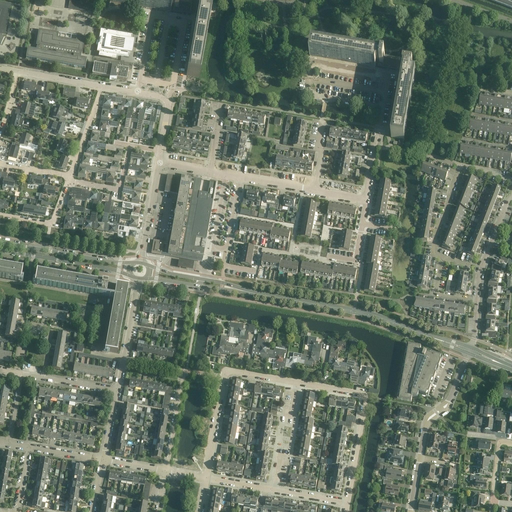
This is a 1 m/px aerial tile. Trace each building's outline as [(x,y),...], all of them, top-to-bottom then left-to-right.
[(104,0),(105,1),(105,0),(108,1),(110,1),(137,6),(145,7),(153,9),(170,12),(171,12),(177,13),(182,14),(183,5),(182,5),(178,4),(179,3),(179,1),(179,0),(104,0)] [(0,44),(1,45),(4,38),(2,37),(2,35),(5,36),(5,35),(6,35),(9,13),(9,12),(10,5),(11,5),(0,2),(0,44)] [(186,75),(186,76),(187,76),(199,78),(210,12),(211,12),(212,6),(208,5),(199,3),(198,3),(196,3),(194,13),(196,13),(198,14),(195,30),(187,75),(186,75)] [(37,49),(36,49),(36,51),(28,50),(28,49),(27,49),(26,59),(26,58),(36,60),(36,61),(40,61),(55,63),(55,64),(58,65),(58,64),(74,66),(73,67),(77,68),(77,67),(85,68),(84,69),(85,69),(86,60),(81,59),(82,54),(85,38),(77,37),(76,41),(55,37),(56,33),(58,34),(58,33),(39,30),(36,45),(36,46),(37,46),(37,49)] [(101,30),(97,52),(101,53),(102,52),(104,52),(103,53),(106,54),(113,55),(128,58),(129,51),(128,51),(130,41),(131,42),(132,35),(125,34),(107,31),(107,32),(105,32),(105,31),(101,30)] [(312,43),(309,56),(310,56),(375,67),(375,68),(376,66),(378,66),(386,68),(387,59),(384,58),(385,55),(381,55),(312,43)] [(391,137),(391,138),(404,140),(404,139),(415,74),(416,75),(416,74),(415,74),(416,71),(412,70),(413,67),(413,63),(404,62),(402,62),(401,62),(399,71),(400,72),(403,72),(402,76),(402,79),(392,132),(392,134),(391,137)] [(126,63),(124,63),(107,63),(107,66),(94,64),(92,75),(110,78),(109,80),(115,80),(116,80),(116,79),(117,78),(120,79),(120,80),(126,81),(128,70),(131,70),(132,65),(126,63)] [(35,92),(38,92),(39,86),(36,86),(36,84),(26,82),(25,86),(24,86),(23,90),(35,92)] [(39,86),(38,92),(36,100),(48,102),(49,94),(41,92),(42,87),(39,86)] [(63,97),(74,99),(77,99),(78,93),(75,93),(75,91),(65,89),(65,93),(63,93),(63,97)] [(77,100),(76,106),(87,109),(89,101),(80,99),(81,94),(78,93),(77,99),(77,100)] [(487,95),(485,95),(484,97),(480,96),(479,105),(484,106),(486,97),(487,97),(487,95)] [(122,105),(123,99),(105,96),(103,108),(111,109),(111,107),(110,106),(111,103),(122,105)] [(491,98),(489,106),(494,107),(496,99),(497,99),(497,97),(495,97),(494,99),(491,98)] [(504,100),(501,100),(499,108),(504,109),(506,101),(507,101),(507,99),(505,98),(504,100)] [(122,105),(121,107),(128,108),(126,118),(132,119),(133,109),(134,101),(123,99),(122,105)] [(193,104),(193,105),(196,105),(195,111),(204,112),(205,106),(204,106),(205,102),(194,100),(193,104)] [(134,101),(133,109),(136,110),(136,109),(140,109),(138,120),(143,121),(145,114),(145,111),(146,103),(134,101)] [(16,110),(15,113),(21,114),(29,116),(32,117),(35,106),(32,105),(24,103),(22,111),(16,110)] [(145,111),(145,114),(151,115),(150,122),(155,123),(158,105),(146,103),(145,111)] [(56,106),(52,117),(59,120),(65,122),(66,119),(61,117),(61,115),(65,117),(66,116),(68,111),(64,109),(56,106)] [(103,108),(101,120),(108,121),(109,118),(108,118),(108,114),(120,116),(121,111),(111,109),(103,108)] [(21,114),(15,113),(14,116),(13,115),(10,125),(14,126),(13,127),(17,128),(18,125),(21,126),(22,122),(23,122),(24,118),(20,117),(21,114)] [(128,137),(130,129),(132,119),(126,118),(124,128),(118,127),(117,128),(116,135),(128,137)] [(297,118),(296,122),(298,123),(297,128),(306,130),(307,124),(303,123),(304,119),(297,118)] [(478,120),(475,119),(475,121),(471,121),(469,129),(475,130),(476,122),(477,122),(478,120)] [(54,122),(51,129),(55,130),(54,134),(61,136),(65,126),(64,125),(65,122),(59,120),(58,123),(54,122)] [(99,132),(106,133),(107,130),(106,130),(107,127),(108,127),(117,128),(118,127),(119,123),(108,121),(101,120),(99,132)] [(128,137),(140,139),(141,131),(143,121),(138,120),(136,130),(130,129),(128,137)] [(485,123),(481,123),(480,131),(485,132),(486,123),(488,124),(488,122),(485,121),(485,123)] [(141,131),(140,139),(152,141),(155,123),(150,122),(148,133),(144,133),(144,132),(141,131)] [(190,122),(188,128),(192,129),(201,131),(201,130),(202,130),(203,127),(202,127),(202,124),(193,123),(190,122)] [(491,124),(490,133),(495,134),(496,125),(498,125),(498,123),(495,123),(495,125),(491,124)] [(501,126),(500,135),(505,135),(506,127),(508,127),(508,125),(505,125),(505,127),(501,126)] [(92,130),(90,142),(98,144),(99,137),(109,139),(110,134),(106,133),(99,132),(92,130)] [(14,144),(20,146),(20,145),(27,147),(30,136),(23,134),(20,142),(15,141),(14,144)] [(179,140),(178,149),(184,150),(185,141),(186,138),(180,137),(179,140)] [(63,154),(69,156),(70,153),(64,151),(67,143),(59,140),(56,151),(63,154)] [(98,144),(90,142),(88,142),(86,154),(94,155),(94,152),(93,152),(94,149),(105,151),(106,145),(98,144)] [(20,146),(14,144),(13,147),(12,146),(9,156),(13,157),(12,158),(16,159),(19,148),(20,146)] [(468,144),(466,144),(465,146),(461,145),(460,154),(465,155),(466,146),(468,146),(468,144)] [(106,145),(105,151),(116,152),(115,156),(114,156),(114,159),(118,159),(120,160),(122,160),(124,148),(106,145)] [(475,148),(472,147),(470,155),(475,156),(477,148),(478,148),(478,146),(476,146),(475,148)] [(485,149),(482,149),(480,157),(485,158),(487,150),(488,150),(488,148),(486,147),(485,149)] [(495,151),(492,151),(490,159),(495,160),(497,151),(498,152),(498,150),(496,149),(495,151)] [(502,152),(500,161),(505,162),(507,153),(508,153),(508,151),(506,151),(505,153),(502,152)] [(232,152),(230,158),(243,160),(244,154),(235,152),(232,152)] [(84,153),(82,165),(90,166),(90,164),(89,164),(90,160),(101,162),(102,156),(94,155),(86,154),(84,153)] [(131,153),(130,159),(141,160),(140,164),(139,167),(147,168),(149,156),(131,153)] [(68,159),(69,156),(63,154),(58,168),(65,170),(69,160),(68,159)] [(274,155),(273,162),(276,162),(276,166),(282,167),(284,158),(284,157),(274,155)] [(118,159),(114,159),(102,157),(101,162),(112,164),(111,168),(110,167),(110,170),(115,171),(117,172),(120,160),(118,159)] [(431,164),(428,163),(428,165),(424,163),(421,171),(426,173),(429,165),(430,166),(431,164)] [(90,167),(82,165),(80,165),(78,177),(85,178),(86,175),(85,175),(85,171),(97,173),(98,168),(90,167)] [(134,176),(133,178),(137,179),(143,180),(145,180),(147,168),(139,167),(129,165),(128,170),(139,172),(139,176),(138,176),(138,177),(134,176)] [(437,169),(434,167),(431,175),(435,177),(438,169),(440,170),(440,168),(438,167),(437,169)] [(98,168),(97,173),(107,175),(106,179),(106,182),(113,183),(115,171),(110,170),(98,168)] [(443,171),(440,179),(445,181),(448,173),(443,171)] [(3,179),(2,187),(2,188),(2,190),(3,190),(5,191),(6,190),(7,189),(7,188),(13,189),(15,181),(6,179),(7,174),(4,173),(3,179)] [(167,176),(164,192),(178,194),(168,254),(170,255),(177,256),(178,256),(202,260),(204,249),(192,247),(192,246),(193,246),(194,246),(194,245),(195,245),(195,244),(195,243),(194,243),(194,242),(193,242),(193,241),(190,241),(191,236),(206,239),(216,183),(210,182),(208,194),(199,192),(201,181),(201,180),(193,179),(193,177),(186,176),(186,179),(167,175),(167,176)] [(44,186),(45,180),(42,180),(42,178),(32,176),(32,180),(30,180),(30,184),(41,186),(44,186)] [(468,180),(467,181),(475,185),(477,180),(469,176),(468,180)] [(141,192),(143,180),(137,179),(133,178),(125,177),(124,182),(134,184),(133,190),(141,192)] [(465,186),(473,189),(475,185),(467,181),(468,180),(466,179),(465,182),(467,183),(465,186)] [(48,181),(45,180),(44,186),(43,193),(54,196),(56,188),(47,186),(48,181)] [(500,196),(501,193),(499,192),(501,189),(493,186),(491,190),(499,194),(498,195),(500,196)] [(87,202),(87,200),(87,197),(85,196),(82,196),(83,190),(72,188),(71,194),(69,193),(67,205),(75,207),(75,206),(76,204),(75,203),(75,200),(87,202)] [(139,204),(141,192),(133,190),(123,188),(122,194),(132,196),(131,202),(139,204)] [(437,198),(438,195),(436,194),(436,191),(428,189),(427,194),(435,196),(435,197),(437,198)] [(462,196),(470,199),(472,194),(464,191),(464,190),(462,189),(461,191),(463,192),(462,196)] [(252,202),(253,191),(248,190),(247,197),(244,196),(243,203),(246,204),(246,201),(252,202)] [(259,192),(253,191),(252,202),(257,203),(256,206),(259,206),(261,199),(258,199),(259,192)] [(87,200),(90,200),(93,200),(92,211),(97,212),(99,202),(100,194),(88,192),(87,197),(87,200)] [(270,205),(272,194),(266,193),(266,198),(263,197),(261,207),(266,208),(267,205),(270,205)] [(100,194),(99,202),(101,203),(102,201),(105,202),(103,213),(109,214),(110,207),(111,201),(112,196),(100,194)] [(272,194),(270,205),(270,208),(275,209),(278,209),(279,202),(276,202),(277,195),(272,194)] [(497,198),(489,195),(487,200),(495,203),(494,204),(496,205),(497,203),(495,202),(497,198)] [(288,209),(290,198),(285,197),(284,203),(281,202),(279,210),(282,210),(283,208),(288,209)] [(295,199),(290,198),(288,209),(293,209),(293,212),(296,213),(297,205),(294,205),(295,199)] [(468,204),(460,200),(460,199),(458,198),(457,201),(459,202),(458,205),(466,209),(468,204)] [(434,201),(426,199),(425,204),(434,206),(433,207),(435,208),(436,205),(434,205),(434,201)] [(0,200),(0,208),(6,210),(7,206),(8,206),(8,202),(0,200)] [(110,207),(109,214),(115,215),(121,216),(121,214),(122,209),(113,208),(114,201),(111,201),(110,207)] [(131,213),(131,216),(139,218),(141,206),(123,203),(122,208),(133,210),(132,214),(131,213)] [(34,215),(35,207),(24,205),(23,209),(24,209),(24,213),(34,215)] [(67,205),(65,217),(73,219),(73,218),(74,215),(73,215),(73,212),(84,214),(85,208),(75,206),(75,207),(67,205)] [(492,211),(493,208),(485,205),(483,209),(491,213),(491,214),(493,215),(494,212),(492,211)] [(46,209),(35,207),(34,215),(44,216),(44,213),(46,213),(46,209)] [(457,207),(456,211),(455,212),(463,215),(465,210),(457,207)] [(433,211),(424,209),(423,214),(432,216),(432,217),(434,218),(434,215),(432,215),(433,211)] [(455,214),(454,217),(462,220),(463,215),(455,212),(456,211),(454,210),(453,213),(455,214)] [(82,228),(94,230),(95,222),(97,212),(92,211),(90,222),(86,222),(86,221),(83,220),(82,225),(82,228)] [(95,222),(94,230),(106,232),(107,224),(109,214),(103,213),(102,223),(95,222)] [(121,216),(120,220),(131,222),(130,225),(129,225),(129,228),(137,229),(139,218),(131,216),(121,214),(121,216)] [(489,217),(481,214),(480,219),(488,222),(487,223),(489,224),(490,222),(488,221),(489,217)] [(107,224),(106,232),(117,234),(118,232),(119,226),(120,220),(121,216),(115,215),(113,226),(109,226),(110,225),(107,224)] [(65,217),(63,229),(73,231),(73,228),(72,227),(73,224),(82,225),(83,220),(73,218),(73,219),(65,217)] [(422,219),(422,225),(430,226),(430,227),(432,228),(432,225),(430,225),(431,221),(422,219)] [(450,227),(458,230),(460,225),(452,222),(452,220),(450,220),(449,222),(451,223),(450,227)] [(484,230),(486,227),(478,224),(476,229),(484,232),(483,233),(485,234),(486,231),(484,230)] [(119,226),(118,232),(129,234),(128,237),(127,237),(127,240),(125,240),(134,241),(137,229),(129,228),(119,226)] [(446,236),(454,239),(456,234),(448,231),(448,230),(447,229),(446,232),(447,233),(446,236)] [(421,230),(420,235),(428,236),(428,237),(430,238),(431,235),(429,235),(429,231),(421,230)] [(482,236),(474,233),(472,238),(480,241),(480,242),(482,243),(483,241),(481,240),(482,236)] [(443,239),(442,242),(444,243),(442,246),(450,249),(452,244),(444,241),(445,239),(443,239)] [(155,243),(154,252),(162,253),(163,244),(155,243)] [(477,249),(478,246),(470,243),(469,248),(477,251),(476,252),(478,253),(479,250),(477,249)] [(475,256),(476,252),(477,251),(469,248),(467,253),(475,256)] [(419,262),(422,262),(434,264),(434,262),(431,261),(431,258),(423,257),(423,256),(420,255),(419,262)] [(493,264),(492,268),(501,271),(503,265),(504,264),(504,263),(505,264),(507,264),(507,263),(508,262),(508,261),(508,260),(502,258),(500,261),(496,260),(494,265),(493,264)] [(194,262),(178,260),(178,263),(177,267),(192,270),(193,265),(194,262)] [(0,277),(20,281),(20,282),(23,269),(22,269),(22,271),(0,267),(0,277)] [(501,271),(492,268),(491,272),(492,272),(491,277),(499,279),(501,271)] [(108,284),(102,283),(102,285),(37,274),(37,272),(34,284),(35,285),(35,283),(115,297),(106,351),(104,351),(104,352),(117,354),(117,353),(116,353),(127,288),(128,288),(116,286),(115,288),(107,287),(108,284)] [(488,285),(498,287),(499,279),(491,277),(490,282),(489,281),(488,285)] [(488,294),(497,295),(498,287),(488,285),(488,289),(489,289),(488,294)] [(487,302),(497,303),(497,295),(488,294),(488,299),(487,299),(487,302)] [(487,310),(496,311),(497,303),(487,302),(487,305),(488,306),(487,310)] [(175,307),(173,314),(180,315),(179,318),(183,319),(185,310),(181,309),(181,308),(175,307)] [(486,318),(495,319),(496,311),(487,310),(487,315),(486,315),(486,318)] [(486,327),(495,327),(495,319),(486,318),(486,322),(487,322),(486,327)] [(230,324),(228,324),(228,328),(230,328),(235,329),(234,333),(235,333),(234,338),(248,341),(249,333),(245,332),(246,330),(243,330),(244,326),(230,324)] [(485,331),(485,335),(488,335),(488,339),(496,339),(496,335),(497,335),(497,334),(497,333),(496,332),(495,332),(495,327),(486,327),(486,331),(485,331)] [(258,335),(257,342),(265,344),(269,345),(270,339),(272,339),(274,331),(265,330),(265,333),(262,333),(262,335),(258,335)] [(228,343),(229,338),(221,337),(220,348),(214,347),(212,355),(220,357),(221,353),(223,353),(224,351),(231,352),(232,348),(228,348),(229,343),(228,343)] [(313,347),(312,352),(320,354),(322,346),(318,345),(318,343),(316,342),(317,339),(309,337),(307,345),(313,347)] [(232,348),(231,352),(231,354),(239,356),(240,350),(242,351),(242,348),(246,349),(248,341),(234,338),(234,339),(229,338),(228,343),(229,343),(228,348),(232,348)] [(255,352),(255,353),(261,354),(261,358),(269,359),(269,355),(273,356),(274,351),(267,350),(267,348),(265,347),(265,344),(257,342),(256,351),(255,352)] [(331,347),(330,355),(338,357),(339,351),(345,352),(346,344),(338,342),(337,346),(335,346),(335,348),(331,347)] [(400,396),(398,396),(397,400),(411,402),(412,397),(417,398),(419,394),(426,397),(427,394),(429,394),(432,387),(430,387),(432,381),(434,382),(437,374),(435,374),(437,368),(439,369),(442,361),(440,361),(441,358),(431,354),(430,356),(426,354),(427,354),(424,353),(420,352),(421,347),(407,345),(406,349),(408,349),(407,355),(405,355),(404,362),(406,363),(405,369),(403,368),(401,376),(403,376),(402,382),(400,382),(399,390),(401,390),(400,396)] [(275,369),(280,370),(280,367),(285,368),(287,360),(285,360),(287,350),(274,348),(274,351),(273,356),(269,355),(269,359),(276,360),(276,363),(275,369)] [(167,351),(166,357),(172,358),(173,355),(176,356),(177,350),(174,349),(173,352),(167,351)] [(302,356),(301,360),(305,361),(304,365),(312,367),(313,363),(315,363),(315,361),(319,362),(320,354),(312,352),(311,358),(302,356)] [(287,360),(285,368),(293,369),(294,366),(296,366),(297,364),(304,365),(305,361),(301,360),(302,355),(294,354),(293,358),(290,358),(290,360),(287,360)] [(333,370),(341,372),(342,368),(346,368),(347,364),(337,363),(338,357),(330,355),(328,363),(332,364),(332,366),(334,367),(333,370)] [(342,368),(341,372),(349,373),(349,375),(351,376),(350,379),(351,380),(350,383),(358,384),(360,373),(358,372),(359,368),(355,368),(355,363),(347,362),(347,364),(346,368),(342,368)] [(360,373),(358,384),(365,386),(365,382),(366,382),(367,379),(369,379),(370,377),(373,377),(375,369),(366,368),(365,373),(360,373)] [(104,370),(103,378),(109,379),(109,378),(113,378),(114,371),(110,371),(104,370)] [(267,396),(267,398),(273,400),(273,397),(275,389),(268,387),(267,396)] [(500,387),(500,391),(502,391),(501,399),(502,399),(510,400),(511,401),(511,396),(511,392),(511,393),(503,391),(504,387),(500,387)] [(244,390),(240,389),(232,388),(231,394),(239,395),(243,396),(244,390)] [(273,397),(273,400),(276,400),(276,397),(283,399),(284,393),(281,393),(281,390),(275,389),(273,397)] [(306,394),(305,400),(314,402),(315,396),(315,393),(310,392),(310,395),(308,394),(306,394)] [(356,403),(349,401),(348,410),(354,411),(357,411),(358,407),(355,406),(356,403)] [(400,407),(398,413),(401,413),(400,418),(405,419),(404,420),(409,420),(409,417),(412,417),(411,417),(411,414),(413,414),(414,409),(400,407)] [(262,415),(261,421),(263,421),(272,423),(273,417),(262,415)] [(479,419),(479,418),(471,417),(470,427),(477,428),(478,427),(477,426),(478,425),(481,426),(482,419),(479,419)] [(487,417),(483,417),(482,424),(485,425),(485,429),(492,430),(493,420),(487,419),(487,417)] [(500,419),(496,418),(495,426),(498,426),(498,433),(505,433),(506,424),(499,423),(500,419)] [(403,425),(403,422),(397,421),(396,424),(399,425),(398,432),(408,434),(409,426),(403,425)] [(39,429),(40,427),(33,425),(32,435),(38,436),(39,429)] [(259,433),(257,439),(260,440),(269,441),(270,435),(261,434),(259,433)] [(404,436),(397,434),(395,441),(394,441),(394,442),(393,443),(393,444),(394,445),(395,446),(406,448),(406,443),(404,439),(404,436)] [(439,437),(440,437),(432,435),(429,449),(437,450),(438,444),(444,445),(445,438),(439,437)] [(227,438),(226,444),(234,446),(237,446),(238,440),(235,439),(227,438)] [(484,440),(477,439),(476,445),(479,445),(479,450),(490,451),(490,450),(491,449),(491,447),(491,445),(490,445),(490,444),(484,443),(484,440)] [(449,443),(447,455),(451,455),(451,454),(456,455),(459,456),(459,450),(457,449),(458,443),(453,443),(453,444),(449,443)] [(117,445),(115,451),(116,452),(116,455),(116,456),(123,458),(124,457),(124,453),(125,447),(123,446),(117,445)] [(11,459),(12,453),(9,453),(10,450),(5,450),(4,458),(11,459)] [(309,452),(300,450),(299,457),(307,459),(309,452)] [(402,451),(392,450),(391,455),(391,454),(390,457),(389,457),(388,457),(388,459),(389,460),(390,460),(389,463),(393,464),(397,465),(397,464),(403,465),(404,457),(400,456),(400,454),(402,455),(402,451)] [(261,453),(261,454),(260,459),(269,461),(270,454),(266,454),(261,453)] [(478,465),(488,466),(489,460),(483,459),(483,455),(476,455),(475,461),(479,461),(478,465)] [(72,462),(71,465),(75,465),(74,471),(82,473),(83,467),(84,467),(82,466),(83,463),(76,462),(72,462)] [(223,472),(225,464),(216,462),(215,467),(218,468),(217,471),(223,472)] [(236,475),(238,466),(238,463),(232,462),(231,465),(230,473),(236,475)] [(488,472),(488,466),(478,465),(478,469),(474,468),(474,474),(481,475),(481,471),(488,472)] [(435,467),(427,466),(426,466),(426,471),(425,479),(433,480),(434,472),(437,473),(437,476),(441,476),(442,470),(438,469),(438,470),(435,469),(435,467)] [(385,470),(384,472),(387,473),(386,478),(401,480),(402,473),(393,471),(393,468),(385,467),(385,470)] [(446,469),(445,480),(448,481),(447,487),(453,488),(453,484),(457,485),(457,478),(454,477),(455,474),(454,474),(454,471),(450,470),(450,469),(448,469),(448,470),(446,469)] [(256,471),(256,474),(258,474),(257,478),(256,481),(262,482),(262,479),(265,480),(267,473),(258,472),(256,471)] [(305,478),(303,486),(309,487),(311,479),(312,475),(309,474),(309,476),(305,475),(305,478)] [(297,485),(298,477),(289,475),(289,480),(291,481),(291,484),(297,485)] [(471,476),(470,480),(473,481),(472,487),(476,488),(486,489),(487,481),(481,481),(482,477),(475,477),(471,476)] [(392,482),(384,481),(383,485),(387,486),(385,494),(398,496),(400,488),(391,486),(392,482)] [(511,486),(503,485),(502,495),(510,496),(510,490),(511,490),(511,483),(511,486)] [(341,486),(332,484),(332,485),(331,491),(340,493),(341,486)] [(479,496),(479,493),(473,492),(472,498),(474,498),(474,503),(475,503),(474,508),(482,509),(483,501),(484,501),(484,497),(479,496)] [(439,496),(438,503),(441,503),(440,510),(443,510),(444,511),(445,511),(448,509),(449,509),(448,507),(450,501),(446,500),(446,498),(439,496)] [(244,509),(250,510),(252,498),(246,497),(244,506),(244,509)] [(261,511),(260,511),(262,511),(263,511),(266,511),(266,510),(272,511),(274,500),(271,499),(272,498),(267,497),(266,503),(264,503),(263,509),(261,509),(261,511)] [(252,498),(250,510),(256,511),(257,508),(259,508),(261,502),(258,502),(258,499),(252,498)] [(420,502),(419,510),(429,511),(430,511),(431,507),(435,507),(437,499),(432,499),(432,504),(420,502)] [(272,511),(271,511),(277,511),(280,501),(274,500),(272,511)] [(387,501),(379,500),(379,504),(381,504),(380,508),(382,508),(381,511),(394,511),(395,506),(387,505),(387,501)] [(32,507),(42,509),(45,508),(45,503),(41,503),(33,501),(32,501),(32,503),(33,503),(32,507)] [(280,501),(277,511),(284,511),(286,502),(280,501)] [(284,511),(290,511),(291,511),(292,503),(286,502),(284,511)]
